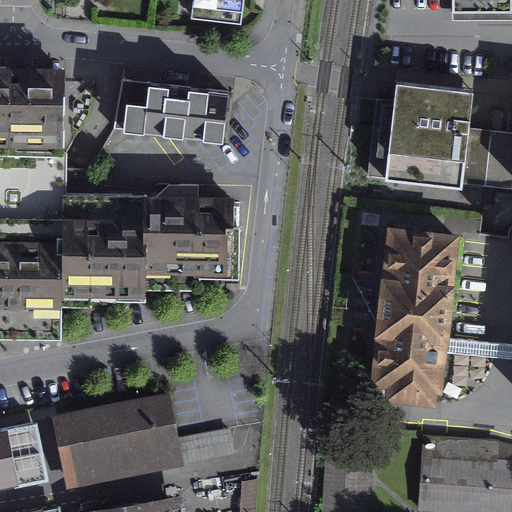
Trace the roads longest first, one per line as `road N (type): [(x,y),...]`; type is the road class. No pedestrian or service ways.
road 1 (residential): [(0,374),(244,324),(259,303),(283,68)]
road 2 (residential): [(283,68),(14,40)]
